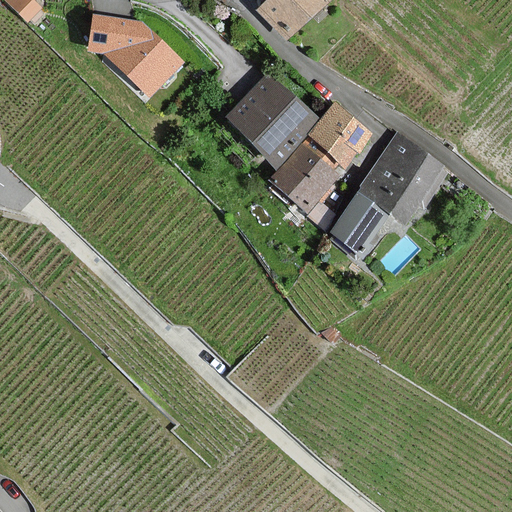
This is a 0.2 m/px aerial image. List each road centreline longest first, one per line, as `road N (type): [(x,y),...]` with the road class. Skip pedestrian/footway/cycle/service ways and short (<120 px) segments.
road 1 (track): [(0,189),(46,216),(368,511)]
road 2 (residential): [(239,0),(284,50),(511,205)]
